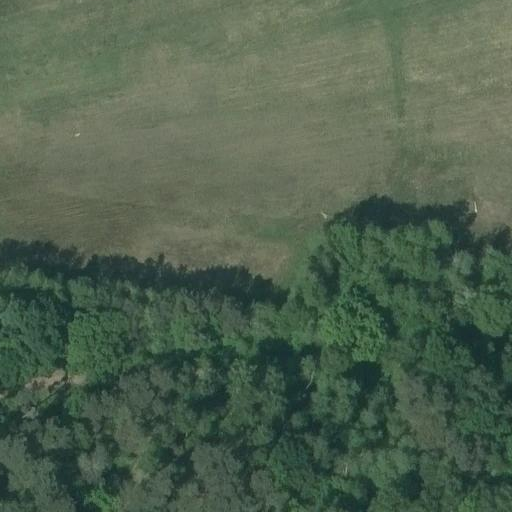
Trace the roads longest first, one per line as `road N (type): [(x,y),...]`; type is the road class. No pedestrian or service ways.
road 1 (track): [(511,339),(486,342),(404,283),(349,356)]
road 2 (track): [(201,373),(0,398)]
road 3 (track): [(349,356),(201,373)]
road 4 (track): [(130,0),(0,28)]
